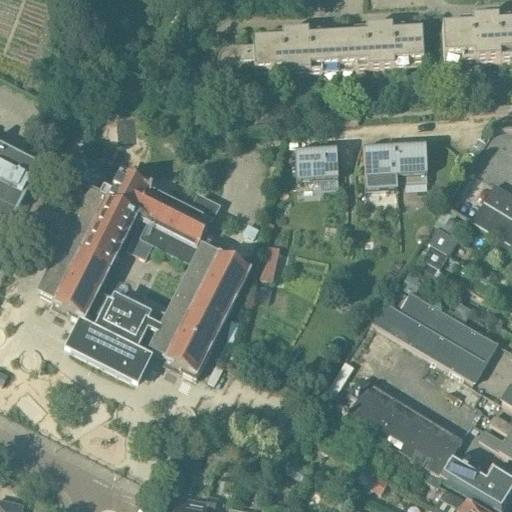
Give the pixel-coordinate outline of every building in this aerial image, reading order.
[(511,60),(511,30),(509,31),(509,25),(459,27),(459,33),(441,35),(443,64),(461,63),(461,69),(511,66),(511,60)] [(337,40),(338,70),(355,69),(355,75),(377,74),(384,74),(406,72),(405,66),(423,65),(421,36),(404,37),(403,31),(353,34),(353,40),(337,40)] [(321,71),(338,70),(337,40),(320,41),(319,35),(269,38),(269,44),(252,45),(252,51),(247,51),(246,39),(231,40),(231,52),(229,52),(227,53),(225,54),(223,55),(222,56),(220,58),(219,60),(218,62),(217,64),(217,66),(217,68),(217,70),(218,72),(219,74),(220,76),(221,78),(223,79),(225,80),(227,81),(229,82),(231,82),(233,82),(242,82),(241,72),(253,71),(254,75),(271,74),(272,80),(322,77),(321,71)] [(511,117),(511,109),(465,113),(466,121),(511,117)] [(358,129),(357,121),(324,123),(325,131),(358,129)] [(79,130),(74,141),(83,146),(88,135),(79,130)] [(429,181),(427,149),(397,151),(399,190),(429,188),(429,181)] [(0,251),(16,220),(40,172),(0,151),(0,251)] [(399,195),(399,190),(397,151),(365,152),(368,197),(399,195)] [(340,184),(338,153),(297,155),(299,186),(340,184)] [(192,271),(200,256),(196,255),(216,214),(196,204),(189,218),(149,198),(151,195),(148,194),(148,195),(121,182),(112,199),(102,194),(98,203),(135,223),(149,230),(141,245),(192,271)] [(446,207),(453,196),(445,191),(438,203),(446,207)] [(471,227),(511,252),(511,205),(492,193),(471,227)] [(95,300),(135,223),(98,203),(90,199),(38,300),(56,309),(53,313),(67,320),(66,322),(82,330),(72,348),(68,357),(134,390),(151,357),(167,365),(165,369),(179,376),(178,378),(195,387),(210,358),(209,357),(248,279),(201,255),(200,257),(200,256),(192,271),(193,271),(172,313),(169,318),(166,324),(158,319),(153,329),(95,300)] [(445,237),(446,236),(451,239),(456,237),(461,230),(460,225),(455,221),(457,218),(445,211),(434,230),(445,237)] [(253,243),(258,234),(247,229),(243,238),(253,243)] [(448,261),(457,247),(436,235),(428,249),(448,261)] [(266,251),(259,284),(271,287),(278,254),(266,251)] [(447,261),(429,251),(421,265),(438,275),(447,261)] [(449,282),(427,269),(419,283),(441,295),(449,282)] [(379,287),(388,292),(394,280),(386,275),(379,287)] [(414,300),(422,285),(408,277),(400,292),(414,300)] [(411,299),(399,320),(382,310),(370,329),(471,391),(496,348),(411,299)] [(352,372),(344,367),(319,409),(327,414),(352,372)] [(439,483),(474,504),(485,484),(453,465),(466,444),(371,387),(370,389),(361,384),(351,401),(359,406),(346,427),(431,478),(439,483)] [(511,392),(509,392),(499,408),(511,416),(511,392)] [(324,418),(318,427),(333,436),(338,427),(324,418)] [(511,429),(494,419),(488,428),(506,440),(511,443),(511,429)] [(511,443),(506,440),(502,447),(485,437),(479,446),(511,466),(511,443)] [(275,473),(265,471),(263,483),(273,485),(275,473)] [(511,486),(491,474),(485,484),(474,504),(487,511),(505,511),(511,503),(511,486)] [(431,478),(425,487),(434,492),(439,483),(431,478)] [(371,482),(365,494),(380,502),(386,490),(371,482)] [(436,511),(437,511),(475,511),(446,493),(440,503),(436,511)] [(207,511),(208,508),(176,502),(177,499),(171,498),(172,496),(168,495),(164,511),(207,511)] [(215,511),(217,504),(209,503),(208,508),(207,511),(215,511)]
